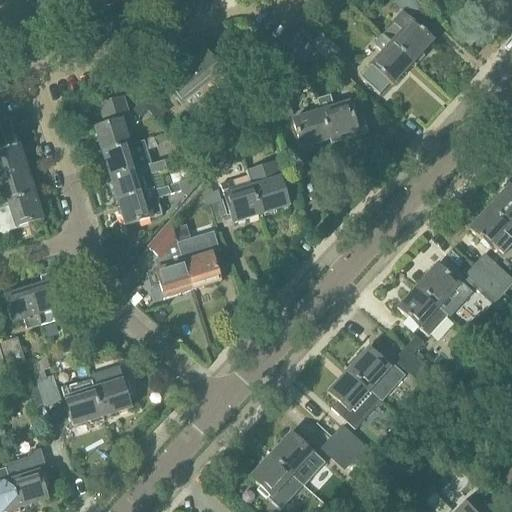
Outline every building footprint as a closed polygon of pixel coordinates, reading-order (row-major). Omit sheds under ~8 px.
[(52,0),(59,22),(83,15),(78,0),(52,0)] [(105,0),(78,0),(83,15),(108,7),(105,0)] [(410,18),(421,7),(413,0),(398,0),(395,4),(410,18)] [(443,0),(449,6),(452,2),(461,10),(470,0),(443,0)] [(381,37),(411,65),(414,68),(424,57),(421,55),(432,43),(401,15),(381,37)] [(295,34),(281,49),(298,65),(310,53),(313,49),(314,49),(310,46),(311,46),(296,32),(295,34)] [(314,49),(313,49),(329,63),(339,53),(320,36),(311,46),(310,46),(314,49)] [(391,87),(411,65),(381,37),(372,47),(382,55),(370,67),(372,69),(369,72),(379,82),(382,79),(391,87)] [(218,39),(206,48),(213,55),(219,64),(231,54),(222,46),(218,39)] [(203,52),(184,68),(201,90),(221,74),(203,52)] [(179,106),(201,90),(184,68),(162,85),(179,106)] [(263,86),(254,89),(261,110),(270,108),(263,86)] [(282,86),(268,91),(277,122),(292,117),(282,86)] [(150,93),(138,103),(146,109),(157,124),(167,116),(154,99),(150,93)] [(101,154),(128,146),(120,122),(131,119),(125,98),(99,106),(106,127),(94,130),(101,154)] [(320,114),(329,141),(330,146),(366,135),(361,118),(353,120),(348,105),(334,110),(330,98),(316,102),(320,114)] [(0,153),(18,147),(11,123),(3,125),(1,120),(2,119),(0,112),(0,153)] [(329,141),(320,114),(292,122),(300,150),(329,141)] [(151,140),(138,144),(140,152),(155,148),(151,140)] [(109,178),(135,170),(128,146),(101,154),(109,178)] [(18,147),(0,153),(0,180),(26,173),(18,147)] [(252,189),(251,189),(259,217),(287,208),(278,179),(278,180),(273,165),(247,173),(252,189)] [(135,170),(109,178),(116,203),(143,195),(135,170)] [(26,173),(0,180),(0,183),(6,204),(33,197),(26,173)] [(231,225),(259,217),(251,189),(235,194),(231,183),(219,186),(231,225)] [(143,195),(116,203),(124,228),(161,217),(156,201),(161,199),(171,195),(167,188),(143,195)] [(489,211),(510,231),(511,228),(511,192),(509,189),(489,211)] [(200,198),(203,207),(218,202),(215,193),(200,198)] [(33,197),(6,204),(0,206),(0,228),(2,228),(8,230),(41,220),(33,197)] [(511,232),(510,231),(489,211),(469,233),(491,253),(492,251),(503,260),(511,249),(511,232)] [(163,300),(191,292),(177,247),(175,241),(169,224),(147,249),(157,258),(152,264),(155,272),(154,273),(155,274),(146,277),(150,290),(159,287),(163,300)] [(177,247),(191,292),(219,283),(210,256),(196,260),(187,244),(177,247)] [(485,258),(474,270),(498,292),(509,280),(485,258)] [(437,268),(417,290),(439,310),(458,288),(461,284),(452,275),(448,279),(437,268)] [(487,303),(498,292),(474,270),(464,281),(487,303)] [(27,290),(35,316),(50,312),(54,324),(57,323),(62,340),(84,325),(75,313),(69,317),(62,296),(57,298),(52,282),(27,290)] [(39,327),(35,316),(27,290),(2,298),(11,324),(21,321),(24,331),(39,327)] [(447,317),(439,310),(417,290),(397,312),(419,332),(426,339),(447,317)] [(96,326),(74,333),(80,352),(102,345),(96,326)] [(15,339),(3,343),(4,344),(11,367),(23,364),(15,339)] [(405,352),(412,359),(422,347),(415,341),(405,352)] [(344,371),(347,374),(368,394),(381,380),(391,390),(399,381),(367,352),(355,364),(352,362),(344,371)] [(426,372),(412,359),(405,352),(394,364),(415,384),(426,372)] [(380,405),(368,394),(347,374),(327,396),(336,405),(331,411),(354,433),(380,405)] [(52,380),(35,384),(42,406),(44,406),(44,408),(59,403),(52,380)] [(70,387),(73,397),(63,400),(72,429),(88,424),(89,429),(102,425),(101,421),(92,392),(90,384),(85,383),(70,387)] [(92,392),(101,421),(129,412),(125,398),(129,397),(125,384),(121,385),(121,383),(92,392)] [(42,406),(35,384),(24,388),(30,410),(42,406)] [(343,429),(332,441),(351,458),(361,447),(343,429)] [(511,437),(505,430),(495,439),(511,458),(511,437)] [(269,459),(291,479),(311,457),(289,436),(278,449),(275,446),(266,456),(269,459)] [(340,470),(351,458),(332,441),(321,452),(340,470)] [(38,453),(30,455),(34,470),(43,468),(38,453)] [(271,501),(291,479),(269,459),(249,481),(259,490),(256,493),(266,502),(269,499),(271,501)] [(18,511),(10,482),(6,471),(0,473),(0,511),(18,511)] [(511,472),(498,485),(511,499),(511,472)] [(37,474),(10,482),(18,511),(46,502),(42,490),(47,488),(42,475),(38,476),(37,474)] [(457,511),(491,511),(476,495),(457,511)] [(411,511),(429,511),(418,500),(411,506),(409,509),(411,511)]
